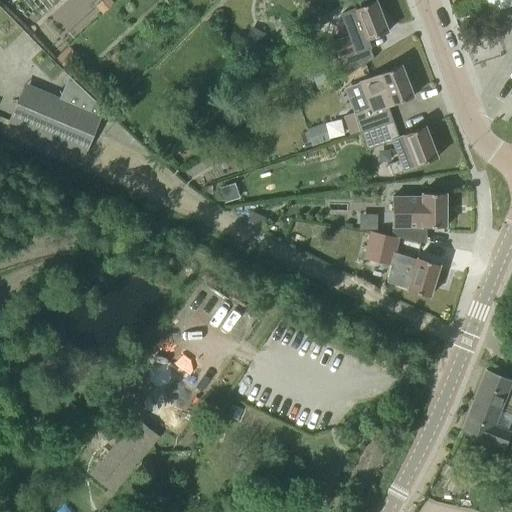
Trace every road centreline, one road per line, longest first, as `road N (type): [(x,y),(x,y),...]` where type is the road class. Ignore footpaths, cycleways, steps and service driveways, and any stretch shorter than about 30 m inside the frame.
road 1 (track): [(0,123),(464,344)]
road 2 (tertiary): [(385,511),(494,274)]
road 3 (residential): [(468,118),(421,0)]
